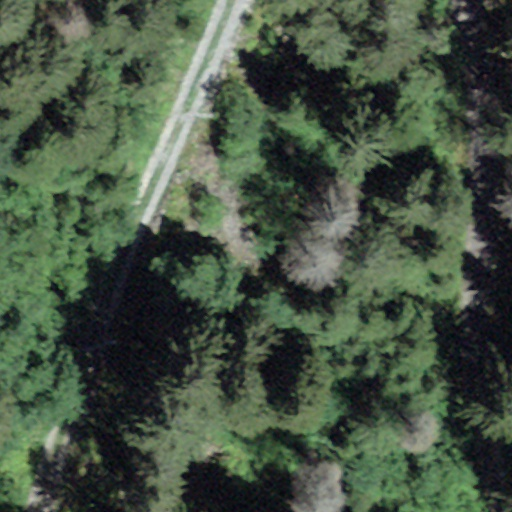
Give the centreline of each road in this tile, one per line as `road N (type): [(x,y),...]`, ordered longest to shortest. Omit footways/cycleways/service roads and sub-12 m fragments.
road 1 (track): [(46,511),(145,191),(207,66),(225,0)]
road 2 (track): [(459,0),(469,45),(472,223),(461,426),(487,511)]
